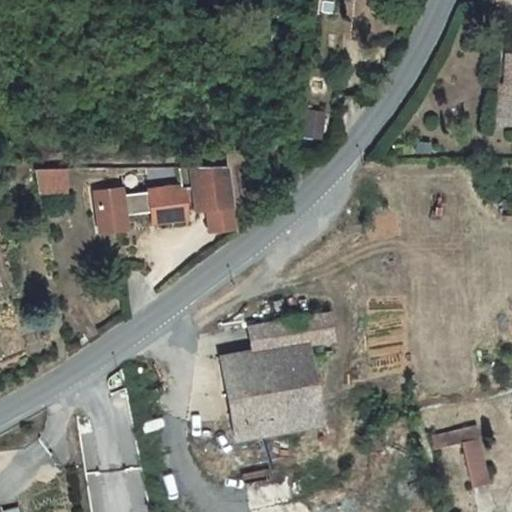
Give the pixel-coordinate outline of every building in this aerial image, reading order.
[(496,75),(500,125),(511,124),(511,103),(508,73),(496,75)] [(172,196),(142,199),(114,201),(113,195),(88,197),(91,236),(116,234),(115,221),(144,219),(144,229),(175,227),(173,210),(188,208),(189,220),(200,218),(224,216),(226,216),(220,173),(210,173),(171,174),(172,196)] [(25,176),(28,194),(58,192),(57,175),(25,176)] [(200,218),(203,242),(227,240),(224,216),(200,218)] [(227,442),(280,436),(275,395),(311,391),(306,351),(334,347),(331,320),(266,327),(268,356),(217,363),(227,442)] [(317,431),(311,391),(275,395),(280,436),(317,431)] [(463,443),(422,452),(423,459),(449,455),(458,498),(475,494),(463,443)]
